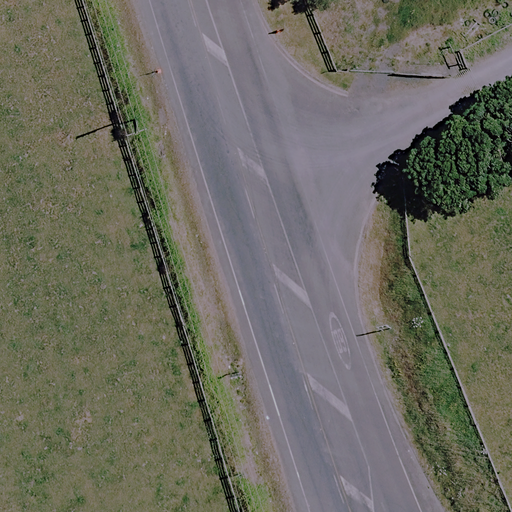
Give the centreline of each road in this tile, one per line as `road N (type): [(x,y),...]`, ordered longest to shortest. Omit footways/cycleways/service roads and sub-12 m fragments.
road 1 (tertiary): [(360,511),(258,193)]
road 2 (unclassified): [(258,193),(511,60)]
road 3 (tertiary): [(258,193),(199,0)]
